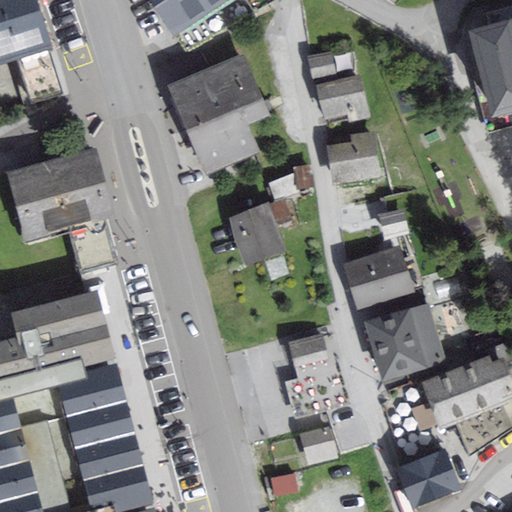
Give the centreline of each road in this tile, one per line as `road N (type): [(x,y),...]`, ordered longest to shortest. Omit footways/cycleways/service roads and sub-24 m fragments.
road 1 (residential): [(404,511),(330,257),(289,0)]
road 2 (residential): [(109,15),(248,511)]
road 3 (residential): [(511,210),(471,123),(452,57),(416,20),(364,0)]
